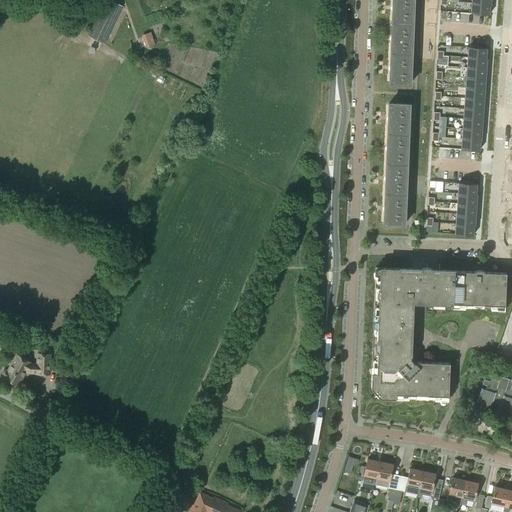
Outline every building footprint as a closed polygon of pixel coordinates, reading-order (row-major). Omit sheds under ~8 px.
[(96,14),(99,15),(89,36),(103,42),(121,6),(108,0),(106,0),(104,5),(101,4),(99,8),(96,7),(98,3),(92,1),(87,12),(93,14),(94,12),(97,13),(96,14)] [(417,11),(417,7),(413,7),(413,0),(392,0),(392,5),(392,11),(391,35),(390,41),(391,41),(390,65),(389,65),(389,71),(390,71),(389,83),(410,84),(410,70),(415,71),(415,67),(410,67),(411,40),(416,41),(416,37),(412,37),(413,10),(417,11)] [(490,4),(471,2),(471,13),(489,14),(490,4)] [(151,31),(141,34),(146,46),(155,43),(151,31)] [(468,57),(486,58),(486,48),(469,47),(468,57)] [(467,67),(485,68),(486,58),(468,57),(467,67)] [(485,68),(467,67),(466,77),(484,79),(485,68)] [(484,79),(466,77),(466,88),(483,89),(484,79)] [(483,99),(483,89),(466,88),(465,98),(483,99)] [(483,99),(465,98),(464,108),(482,109),(483,99)] [(412,148),(407,148),(408,121),(413,121),(413,118),(408,118),(409,104),(388,103),(388,116),(387,116),(387,121),(386,146),(386,151),(385,176),(385,181),(384,206),(383,211),(384,211),(383,224),(404,224),(405,211),(409,211),(409,208),(405,208),(406,181),(410,181),(410,178),(406,178),(407,151),(412,151),(412,148)] [(482,109),(464,108),(463,118),(481,120),(482,109)] [(463,128),(480,129),(481,120),(463,118),(463,128)] [(462,138),(480,140),(480,129),(463,128),(462,138)] [(479,150),(480,140),(462,138),(461,149),(479,150)] [(459,183),(458,193),(476,194),(476,184),(459,183)] [(475,204),(476,194),(458,193),(457,203),(475,204)] [(456,213),(474,215),(475,204),(457,203),(456,213)] [(473,225),(474,215),(456,213),(455,223),(473,225)] [(473,225),(455,223),(455,234),(473,235),(473,225)] [(412,302),(413,302),(504,305),(505,273),(484,272),(482,270),(479,270),(475,270),(473,271),(375,267),(371,388),(380,398),(448,401),(449,363),(412,361),(410,359),(412,302)] [(26,371),(29,372),(29,374),(36,374),(37,371),(50,371),(50,354),(37,354),(37,364),(31,363),(16,355),(7,370),(5,370),(4,370),(2,372),(2,374),(3,376),(4,377),(3,379),(17,386),(26,371)] [(511,379),(500,376),(499,380),(491,377),(490,382),(485,380),(484,384),(488,386),(487,390),(481,388),(482,387),(481,387),(476,403),(490,407),(492,401),(500,404),(498,410),(511,414),(511,379)] [(375,485),(375,484),(376,481),(378,471),(380,461),(367,458),(365,469),(363,468),(362,469),(360,476),(361,477),(363,477),(363,478),(370,480),(369,483),(375,485)] [(393,464),(380,461),(378,471),(375,484),(387,487),(393,464)] [(404,491),(417,494),(422,470),(409,468),(404,491)] [(422,470),(417,494),(416,497),(420,497),(422,495),(430,496),(433,484),(435,473),(422,470)] [(465,480),(452,477),(447,499),(454,501),(457,504),(459,505),(459,503),(464,485),(465,480)] [(459,503),(466,505),(467,499),(473,501),(477,483),(465,480),(464,485),(459,503)] [(435,511),(436,511),(436,510),(438,498),(441,486),(433,484),(430,496),(432,500),(430,508),(430,511),(435,511)] [(503,509),(507,489),(494,486),(492,497),(486,495),(484,506),(490,507),(491,503),(503,506),(502,510),(503,509)] [(388,499),(393,501),(396,489),(390,488),(388,499)] [(402,490),(396,489),(393,501),(393,503),(399,504),(402,490)] [(511,490),(507,489),(503,509),(502,510),(507,511),(509,510),(510,507),(511,507),(511,490)] [(238,511),(240,511),(226,504),(227,503),(213,496),(213,498),(200,492),(196,500),(194,505),(192,504),(188,511),(238,511)] [(444,500),(438,498),(436,510),(442,511),(444,500)] [(350,511),(368,511),(370,506),(354,501),(350,511)]
